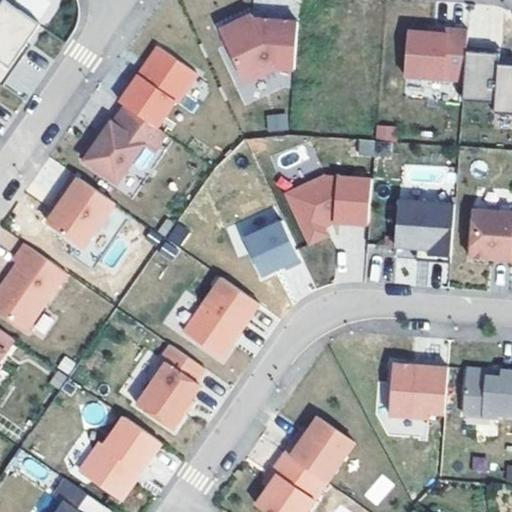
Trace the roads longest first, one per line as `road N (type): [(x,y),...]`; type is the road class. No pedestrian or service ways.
road 1 (residential): [(171,511),(313,320),(362,304),(511,314)]
road 2 (residential): [(114,0),(0,175)]
